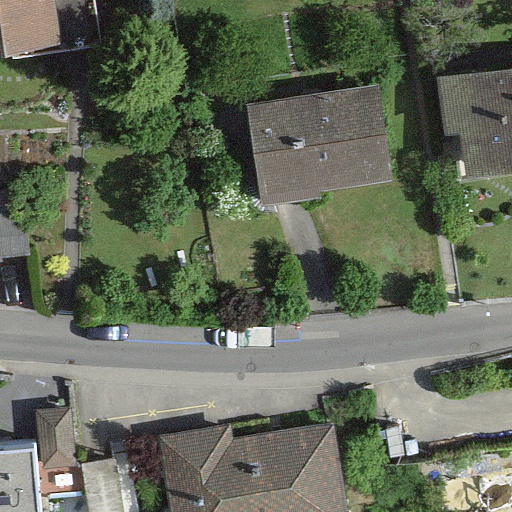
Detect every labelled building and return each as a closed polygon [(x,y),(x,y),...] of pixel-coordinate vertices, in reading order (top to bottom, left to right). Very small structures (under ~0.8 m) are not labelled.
[(0,0),(0,30),(56,23),(52,0),(0,0)] [(511,67),(442,79),(458,174),(511,165),(511,67)] [(249,101),(266,189),(391,166),(374,77),(249,101)] [(31,184),(0,184),(0,243),(32,242),(31,184)] [(0,440),(0,511),(48,511),(47,468),(78,467),(75,405),(36,406),(38,439),(0,440)] [(163,431),(175,511),(343,511),(330,422),(232,437),(230,422),(163,431)]
